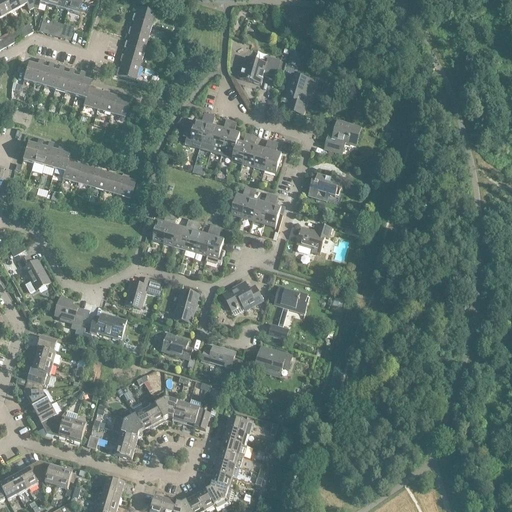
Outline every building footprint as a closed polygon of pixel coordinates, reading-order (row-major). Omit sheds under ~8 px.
[(10,14),(1,0),(0,0),(0,18),(0,20),(10,14)] [(19,9),(14,0),(1,0),(10,14),(19,9)] [(14,0),(19,9),(26,6),(29,11),(33,10),(32,0),(14,0)] [(32,0),(33,10),(37,11),(39,4),(47,6),(48,0),(32,0)] [(48,0),(47,6),(57,9),(59,0),(48,0)] [(59,0),(57,9),(67,12),(70,0),(59,0)] [(70,0),(67,12),(78,16),(82,0),(70,0)] [(132,22),(134,22),(151,27),(155,14),(138,9),(136,16),(133,15),(132,22)] [(151,27),(134,22),(132,29),(130,29),(128,35),(130,36),(147,41),(151,27)] [(63,26),(60,39),(70,42),(74,30),(63,26)] [(147,41),(130,36),(128,43),(126,43),(124,49),(126,50),(143,55),(147,41)] [(143,55),(126,50),(124,57),(122,56),(120,62),(122,63),(139,68),(143,55)] [(291,54),(288,65),(295,67),(298,56),(291,54)] [(240,66),(237,76),(240,81),(260,87),(264,74),(269,76),(268,80),(275,82),(280,63),(268,60),(266,65),(246,59),(243,67),(240,66)] [(39,61),(37,67),(32,85),(42,88),(47,70),(42,69),(44,62),(39,61)] [(139,68),(122,63),(120,70),(118,70),(116,76),(118,77),(135,82),(139,68)] [(54,65),(49,64),(47,70),(42,88),(53,91),(58,73),(52,72),(54,65)] [(23,82),(32,85),(37,67),(28,65),(23,82)] [(64,68),(60,67),(58,73),(53,91),(63,94),(68,76),(63,75),(64,68)] [(75,71),(70,70),(68,76),(63,94),(73,97),(78,79),(73,78),(75,71)] [(85,74),(80,73),(78,79),(73,97),(85,100),(86,100),(89,87),(90,87),(91,83),(83,81),(85,74)] [(291,75),(289,84),(284,100),(287,101),(284,112),(303,118),(302,120),(307,105),(306,105),(306,106),(303,105),(310,81),(291,75)] [(86,100),(85,100),(84,107),(97,110),(102,93),(95,91),(96,89),(90,87),(89,87),(86,100)] [(109,93),(103,91),(102,93),(97,110),(111,114),(116,97),(109,95),(109,93)] [(123,97),(116,95),(116,97),(111,114),(124,118),(130,101),(122,99),(123,97)] [(128,119),(135,121),(139,111),(132,109),(128,119)] [(190,140),(187,139),(185,146),(189,147),(200,150),(210,116),(204,115),(202,124),(196,122),(190,140)] [(215,118),(210,116),(200,150),(211,154),(218,129),(212,127),(215,118)] [(223,131),(218,129),(211,154),(222,157),(231,123),(226,121),(223,131)] [(232,123),(231,123),(222,157),(232,160),(234,154),(237,143),(238,143),(240,136),(234,134),(237,125),(232,123)] [(337,123),(332,140),(337,142),(336,146),(327,143),(327,144),(325,150),(325,151),(342,156),(344,148),(342,148),(343,144),(356,147),(360,130),(337,123)] [(243,145),(238,143),(237,143),(234,154),(232,160),(232,161),(243,165),(251,137),(246,135),(243,145)] [(256,138),(251,137),(243,165),(254,168),(259,150),(254,148),(256,138)] [(43,142),(38,141),(36,147),(31,164),(42,167),(47,150),(41,148),(43,142)] [(265,151),(259,150),(254,168),(265,171),(273,143),(268,141),(265,151)] [(278,145),(273,143),(265,171),(276,174),(281,156),(275,155),(278,145)] [(54,145),(49,144),(47,150),(42,167),(52,170),(57,153),(52,151),(54,145)] [(22,162),(31,164),(36,147),(27,145),(22,162)] [(64,148),(59,146),(57,153),(52,170),(64,174),(68,161),(69,161),(70,156),(62,154),(64,148)] [(64,174),(62,180),(76,184),(81,167),(74,165),(74,162),(69,161),(68,161),(64,174)] [(88,166),(82,165),(81,167),(76,184),(90,188),(94,171),(87,168),(88,166)] [(101,170),(95,168),(94,171),(90,188),(103,192),(108,175),(101,173),(101,170)] [(115,174),(109,173),(108,175),(103,192),(117,196),(122,179),(114,177),(115,174)] [(312,184),(308,198),(320,201),(327,203),(329,197),(335,198),(337,191),(340,192),(344,181),(342,180),(341,181),(334,179),(334,178),(333,178),(332,181),(317,176),(314,185),(312,184)] [(129,178),(122,177),(122,179),(117,196),(130,200),(135,183),(128,181),(129,178)] [(27,188),(26,193),(34,196),(36,191),(27,188)] [(251,190),(245,188),(242,198),(236,196),(231,215),(243,218),(251,190)] [(256,192),(251,190),(243,218),(253,221),(259,203),(253,201),(256,192)] [(272,196),(267,195),(264,205),(259,203),(253,221),(264,224),(272,196)] [(278,198),(272,196),(264,224),(275,228),(281,210),(275,208),(278,198)] [(152,241),(164,244),(172,216),(166,215),(164,224),(158,223),(152,241)] [(177,218),(172,216),(164,244),(175,247),(180,229),(175,227),(177,218)] [(194,223),(188,221),(186,230),(180,229),(175,247),(186,250),(194,223)] [(199,224),(194,223),(186,250),(197,253),(202,235),(196,234),(199,224)] [(301,230),(296,246),(298,247),(297,251),(298,253),(307,256),(309,255),(310,251),(312,251),(311,253),(320,256),(325,240),(328,241),(331,230),(317,225),(315,234),(301,230)] [(207,237),(202,235),(197,253),(208,257),(216,229),(210,227),(207,237)] [(221,230),(216,229),(208,257),(206,262),(221,267),(225,252),(221,251),(224,242),(218,240),(221,230)] [(21,246),(12,251),(15,256),(24,251),(21,246)] [(19,265),(22,271),(26,278),(28,277),(31,281),(26,284),(31,294),(36,291),(37,292),(50,285),(38,262),(34,265),(30,258),(19,265)] [(132,284),(125,306),(141,311),(148,288),(161,292),(162,286),(140,280),(138,285),(132,284)] [(244,284),(229,293),(224,296),(232,312),(232,311),(236,309),(237,310),(238,309),(238,308),(242,306),(243,306),(248,304),(251,309),(262,303),(254,288),(248,292),(244,284)] [(279,289),(273,307),(280,309),(295,313),(295,312),(305,315),(308,305),(306,304),(308,297),(279,289)] [(182,292),(174,321),(191,326),(199,297),(182,292)] [(61,299),(55,318),(65,320),(64,322),(72,325),(71,330),(79,332),(84,313),(78,311),(79,309),(71,307),(72,303),(61,299)] [(95,318),(91,334),(97,336),(97,334),(122,341),(127,323),(115,319),(114,321),(101,317),(101,320),(95,318)] [(271,327),(268,337),(286,343),(289,332),(271,327)] [(167,335),(162,353),(176,357),(176,358),(190,362),(193,351),(187,349),(189,343),(179,340),(175,339),(176,337),(167,335)] [(57,343),(41,338),(37,349),(54,354),(57,343)] [(235,355),(232,353),(213,348),(212,354),(205,352),(202,364),(209,366),(209,364),(231,370),(235,355)] [(54,354),(37,349),(34,360),(53,366),(57,355),(54,354)] [(261,349),(259,354),(254,372),(263,374),(264,372),(270,374),(269,376),(279,379),(282,369),(288,371),(292,358),(276,353),(261,349)] [(53,366),(34,360),(31,371),(48,376),(50,377),(53,366)] [(48,376),(31,371),(24,394),(43,392),(46,391),(47,388),(48,387),(50,379),(50,378),(50,377),(48,376)] [(51,406),(43,392),(24,394),(36,414),(51,406)] [(169,419),(167,400),(156,406),(164,422),(164,421),(169,419)] [(178,404),(167,400),(169,419),(173,420),(173,421),(178,404)] [(189,407),(178,404),(173,421),(173,420),(172,423),(183,426),(189,407)] [(59,420),(51,406),(36,414),(45,431),(38,435),(43,436),(47,434),(47,435),(59,420)] [(164,422),(156,406),(146,412),(155,429),(165,424),(164,421),(164,422)] [(200,410),(189,407),(183,426),(194,429),(199,413),(200,413),(200,410)] [(118,418),(125,423),(140,435),(144,433),(136,417),(133,419),(128,411),(120,416),(118,418)] [(155,429),(146,412),(136,417),(144,433),(145,435),(155,429)] [(199,413),(194,429),(206,433),(211,416),(200,413),(199,413)] [(64,422),(59,420),(47,435),(70,442),(75,423),(64,419),(64,422)] [(228,431),(245,435),(249,437),(253,426),(231,419),(228,431)] [(87,426),(75,423),(70,442),(81,445),(87,426)] [(125,423),(122,435),(138,440),(140,435),(125,423)] [(245,435),(228,431),(225,441),(242,446),(245,435)] [(138,440),(122,435),(118,446),(135,451),(138,440)] [(99,440),(91,438),(87,449),(96,451),(99,440)] [(225,441),(222,452),(221,452),(239,457),(242,446),(225,441)] [(135,451),(118,446),(115,457),(132,462),(135,451)] [(219,451),(216,463),(240,470),(243,458),(239,457),(221,452),(222,452),(219,451)] [(41,481),(39,462),(18,474),(19,476),(20,476),(28,491),(38,485),(37,483),(41,481)] [(62,469),(39,462),(41,481),(46,482),(45,484),(56,488),(61,471),(62,471),(62,469)] [(240,470),(216,463),(213,474),(215,474),(237,480),(240,470)] [(61,471),(56,488),(68,491),(72,474),(62,471),(61,471)] [(215,474),(212,485),(235,492),(238,481),(237,480),(215,474)] [(19,476),(10,481),(18,496),(28,491),(20,476),(19,476)] [(9,479),(0,483),(0,487),(7,500),(8,502),(18,496),(10,481),(9,479)] [(108,480),(105,491),(122,496),(125,485),(108,480)] [(235,492),(212,485),(211,490),(231,506),(235,492)] [(219,511),(231,506),(211,490),(206,492),(215,508),(217,511),(219,511)] [(122,496),(105,491),(102,502),(119,507),(122,496)] [(207,511),(215,508),(206,492),(196,498),(204,511),(207,511)] [(163,511),(166,501),(155,498),(150,511),(163,511)] [(204,511),(196,498),(186,503),(191,511),(204,511)] [(175,511),(177,504),(166,501),(163,511),(175,511)] [(117,511),(119,507),(102,502),(99,511),(117,511)] [(191,511),(186,503),(182,506),(182,511),(191,511)]
